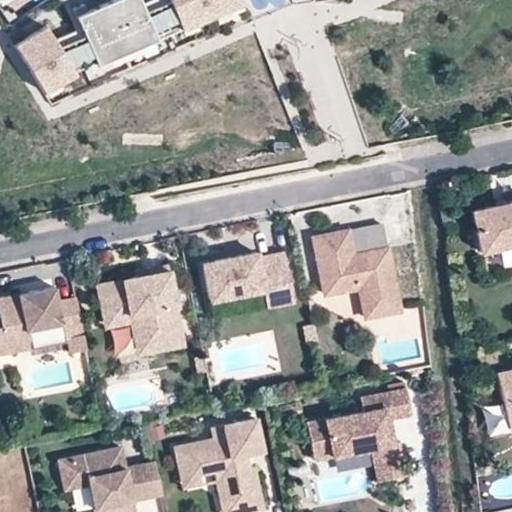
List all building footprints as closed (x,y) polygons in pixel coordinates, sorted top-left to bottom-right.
[(75,24),(67,28),(80,58),(88,54),(90,59),(121,45),(100,0),(97,0),(70,12),(75,24)] [(136,0),(100,0),(121,45),(165,26),(154,0),(139,7),(136,0)] [(154,0),(165,26),(207,8),(203,0),(154,0)] [(203,0),(207,8),(226,0),(203,0)] [(70,63),(80,58),(67,28),(52,35),(43,19),(12,38),(40,85),(72,65),(70,63)] [(511,200),(468,210),(477,251),(511,243),(511,200)] [(331,229),(313,232),(324,289),(358,282),(365,311),(398,304),(380,218),(345,225),(347,235),(333,238),(331,229)] [(345,225),(331,229),(333,238),(347,235),(345,225)] [(280,290),(284,308),(295,306),(284,256),(258,261),(257,255),(202,267),(210,305),(263,293),(280,290)] [(147,275),(136,278),(96,287),(104,323),(141,314),(150,354),(185,347),(167,265),(146,270),(147,275)] [(81,347),(69,295),(50,299),(47,285),(21,291),(23,298),(13,300),(12,293),(0,295),(0,354),(27,348),(23,329),(54,322),(57,337),(62,336),(65,350),(81,347)] [(267,312),(284,308),(280,290),(263,293),(267,312)] [(21,291),(12,293),(13,300),(23,298),(21,291)] [(141,314),(104,323),(106,330),(131,325),(138,357),(150,354),(141,314)] [(307,344),(318,341),(315,324),(303,327),(307,344)] [(511,369),(495,373),(505,420),(511,418),(511,369)] [(372,449),(374,461),(397,458),(395,445),(392,428),(385,430),(384,420),(391,419),(407,415),(403,390),(363,397),(366,411),(309,420),(315,458),(372,449)] [(172,447),(177,471),(195,467),(197,475),(199,475),(212,472),(217,495),(235,491),(239,511),(243,511),(262,508),(252,466),(247,467),(246,462),(240,463),(238,455),(244,454),(260,450),(253,417),(209,427),(212,438),(172,447)] [(395,445),(397,458),(374,461),(378,481),(406,477),(401,444),(395,445)] [(129,502),(159,495),(151,462),(122,468),(117,447),(54,461),(60,490),(84,485),(90,510),(129,502)] [(195,467),(177,471),(181,489),(201,485),(199,475),(197,475),(195,467)] [(239,511),(235,491),(217,495),(221,511),(239,511)] [(130,511),(129,502),(90,510),(90,511),(130,511)]
